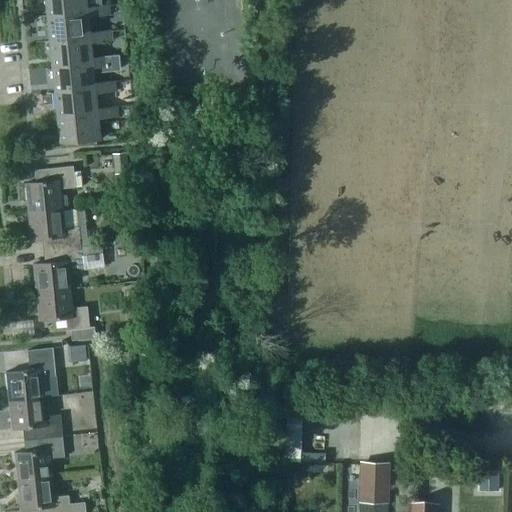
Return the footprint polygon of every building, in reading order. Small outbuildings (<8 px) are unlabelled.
[(44,0),(47,17),(88,13),(87,8),(86,0),(44,0)] [(49,42),(91,38),(90,33),(89,17),(108,15),(107,5),(87,8),(88,13),(47,17),(49,42)] [(52,67),(93,63),(93,57),(91,43),(111,40),(110,31),(90,33),(91,38),(49,42),(52,67)] [(118,54),(93,57),(93,63),(52,67),(55,93),(95,89),(95,84),(93,73),(120,70),(118,54)] [(95,84),(95,89),(55,93),(58,117),(98,112),(98,108),(96,93),(115,91),(114,82),(95,84)] [(98,112),(58,117),(61,143),(100,139),(98,119),(119,117),(117,106),(98,108),(98,112)] [(113,154),(115,174),(128,172),(126,153),(113,154)] [(28,211),(63,208),(67,207),(66,195),(61,195),(61,188),(76,187),(74,166),(36,169),(37,182),(25,183),(28,211)] [(75,209),(63,210),(63,208),(28,211),(31,239),(41,238),(43,250),(81,246),(79,225),(77,225),(75,209)] [(44,262),(33,263),(36,292),(71,289),(69,269),(84,267),(82,256),(102,254),(101,244),(81,246),(43,250),(44,262)] [(128,278),(141,276),(140,265),(127,266),(128,278)] [(71,289),(36,292),(39,319),(52,318),(54,330),(70,329),(71,340),(95,338),(94,326),(89,327),(87,306),(73,307),(71,289)] [(7,371),(10,401),(44,397),(41,377),(55,376),(52,347),(28,350),(30,368),(7,371)] [(302,461),(303,396),(288,396),(287,461),(302,461)] [(59,414),(46,416),(44,397),(10,401),(13,428),(22,427),(23,440),(61,436),(59,414)] [(25,451),(15,453),(18,481),(53,477),(51,458),(64,457),(61,436),(23,440),(25,451)] [(362,501),(387,501),(387,465),(363,465),(362,501)] [(499,472),(479,472),(479,492),(499,492),(499,472)] [(30,511),(86,511),(85,502),(70,503),(69,495),(55,496),(53,477),(18,481),(21,510),(30,509),(30,511)] [(438,511),(438,504),(407,503),(407,511),(438,511)]
